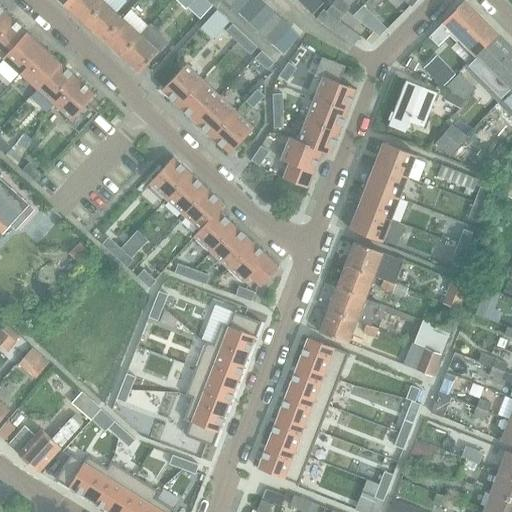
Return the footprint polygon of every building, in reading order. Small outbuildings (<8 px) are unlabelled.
[(83,24),(103,3),(100,0),(72,0),(66,8),(83,24)] [(238,13),(250,0),(234,0),(229,5),(238,13)] [(247,22),(263,3),(260,0),(250,0),(238,13),(247,22)] [(334,0),(327,11),(340,21),(349,8),(338,0),(334,0)] [(474,55),(496,34),(464,2),(429,37),(438,46),(449,35),(457,43),(459,40),(474,55)] [(101,40),(121,19),(103,3),(83,24),(101,40)] [(256,30),(272,11),(263,3),(247,22),(256,30)] [(340,21),(327,11),(323,8),(315,18),(352,45),(359,36),(340,21)] [(3,10),(0,13),(0,53),(23,28),(3,10)] [(212,39),(228,21),(216,10),(200,28),(212,39)] [(264,38),(281,19),(272,11),(256,30),(264,38)] [(119,57),(139,36),(121,19),(101,40),(119,57)] [(273,46),(290,27),(281,19),(264,38),(273,46)] [(231,24),(225,32),(237,43),(244,36),(231,24)] [(290,27),(273,46),(282,53),(299,36),(290,27)] [(23,28),(0,53),(0,57),(19,74),(44,47),(23,28)] [(497,103),(511,87),(511,49),(496,34),(474,55),(463,67),(497,103)] [(139,36),(119,57),(137,74),(157,52),(139,36)] [(244,36),(237,43),(250,54),(256,47),(244,36)] [(44,47),(19,74),(39,93),(64,66),(44,47)] [(261,51),(254,58),(267,70),(273,62),(261,51)] [(320,78),(313,97),(347,110),(355,90),(338,83),(345,66),(321,57),(314,76),(320,78)] [(287,62),(278,76),(286,82),(296,68),(287,62)] [(185,64),(160,90),(177,107),(203,80),(185,64)] [(64,66),(39,93),(59,111),(84,84),(64,66)] [(444,100),(462,110),(479,94),(460,74),(445,89),(449,91),(444,100)] [(203,80),(177,107),(194,122),(219,95),(203,80)] [(407,121),(421,127),(435,91),(405,80),(389,124),(404,130),(407,121)] [(84,84),(59,111),(68,119),(66,122),(78,133),(97,112),(87,103),(95,94),(84,84)] [(511,87),(497,103),(511,117),(511,87)] [(257,89),(245,101),(252,108),(264,96),(257,89)] [(272,94),(272,111),(282,111),(282,94),(272,94)] [(219,95),(194,122),(211,138),(236,111),(219,95)] [(313,97),(305,118),(339,131),(347,110),(313,97)] [(236,111),(211,138),(228,154),(233,148),(253,127),(236,111)] [(282,111),(272,111),(273,128),(283,128),(282,111)] [(305,118),(296,139),(331,153),(339,131),(305,118)] [(434,144),(449,157),(466,137),(452,124),(434,144)] [(0,136),(0,150),(3,154),(10,146),(0,136)] [(288,136),(279,159),(287,162),(281,178),(307,188),(322,151),(330,155),(331,153),(296,139),(288,136)] [(407,177),(416,155),(381,141),(373,164),(407,177)] [(486,158),(497,169),(509,155),(502,148),(503,147),(501,144),(486,158)] [(260,146),(251,160),(259,165),(268,151),(260,146)] [(172,157),(148,184),(165,200),(190,173),(172,157)] [(399,199),(407,177),(373,164),(364,185),(399,199)] [(23,172),(36,184),(43,176),(30,165),(23,172)] [(190,173),(165,200),(182,215),(207,188),(190,173)] [(111,192),(94,176),(88,183),(105,199),(111,192)] [(499,194),(511,199),(511,195),(511,178),(506,176),(499,194)] [(364,185),(356,206),(390,219),(399,199),(364,185)] [(473,200),(483,204),(489,188),(479,185),(473,200)] [(207,188),(182,215),(198,230),(192,237),(193,237),(223,204),(207,188)] [(477,220),(483,204),(473,200),(467,216),(477,220)] [(223,204),(193,237),(209,253),(234,226),(218,211),(224,204),(223,204)] [(390,219),(356,206),(347,228),(382,242),(390,219)] [(0,217),(0,232),(2,234),(14,243),(20,236),(0,217)] [(234,226),(209,253),(226,268),(251,241),(234,226)] [(456,244),(466,247),(472,232),(462,228),(456,244)] [(101,244),(113,255),(120,248),(108,236),(101,244)] [(251,241),(226,268),(242,283),(248,277),(259,287),(278,266),(251,241)] [(383,280),(394,284),(402,261),(380,253),(353,241),(344,264),(372,275),(383,280)] [(460,263),(466,247),(456,244),(450,260),(460,263)] [(132,259),(120,248),(113,255),(113,256),(125,267),(132,259)] [(363,297),(372,275),(344,264),(336,287),(363,297)] [(201,272),(193,269),(185,266),(182,276),(197,281),(201,272)] [(136,276),(149,288),(156,280),(143,269),(136,276)] [(201,271),(201,272),(198,281),(213,287),(217,277),(201,271)] [(183,285),(168,279),(164,288),(179,294),(183,285)] [(394,284),(383,280),(380,288),(404,297),(407,289),(394,284)] [(442,304),(458,310),(467,288),(450,281),(442,304)] [(235,295),(251,301),(254,292),(238,286),(235,295)] [(354,320),(363,297),(336,287),(327,309),(354,320)] [(252,353),(257,340),(266,317),(248,310),(240,307),(235,320),(226,317),(218,340),(252,353)] [(416,329),(444,340),(453,319),(425,307),(416,329)] [(346,342),(354,320),(327,309),(318,332),(346,342)] [(366,324),(378,329),(381,320),(369,316),(366,324)] [(147,318),(141,334),(151,337),(157,322),(147,318)] [(0,343),(12,330),(6,324),(1,330),(0,329),(0,343)] [(374,337),(378,329),(366,324),(363,333),(374,337)] [(511,338),(511,329),(506,328),(503,336),(511,338)] [(12,330),(0,343),(0,345),(7,353),(16,343),(14,342),(19,336),(12,330)] [(151,337),(141,334),(135,349),(145,353),(151,337)] [(341,348),(307,335),(299,356),(333,370),(341,348)] [(244,374),(249,363),(252,353),(218,340),(210,361),(244,374)] [(366,342),(361,354),(394,366),(400,349),(380,341),(378,347),(366,342)] [(18,364),(35,379),(48,363),(32,348),(18,364)] [(416,370),(433,376),(441,355),(424,349),(416,370)] [(143,358),(133,354),(126,370),(136,374),(143,358)] [(478,362),(503,372),(507,364),(481,354),(478,362)] [(325,391),(333,370),(299,356),(298,358),(290,378),(325,391)] [(236,395),(244,374),(210,361),(202,382),(236,395)] [(500,381),(503,372),(478,362),(478,363),(491,368),(488,376),(500,381)] [(325,391),(290,378),(282,399),(316,413),(325,391)] [(236,395),(202,382),(193,403),(228,417),(236,395)] [(404,399),(414,402),(420,387),(410,383),(404,399)] [(72,403),(91,420),(100,409),(82,392),(72,403)] [(308,434),(316,413),(282,399),(273,420),(308,434)] [(476,407),(488,412),(491,404),(479,399),(476,407)] [(0,420),(9,410),(0,402),(0,420)] [(118,402),(111,410),(124,421),(130,413),(118,402)] [(488,412),(476,407),(476,408),(462,402),(459,411),(485,421),(488,412)] [(188,442),(214,452),(228,417),(193,403),(185,425),(193,428),(188,442)] [(402,422),(412,425),(418,410),(408,406),(402,422)] [(113,434),(120,427),(120,426),(108,415),(101,423),(113,434)] [(17,454),(37,472),(79,425),(70,418),(52,440),(39,429),(17,454)] [(273,420),(265,441),(300,455),(308,434),(273,420)] [(511,445),(511,421),(510,420),(506,429),(495,425),(490,437),(502,441),(511,445)] [(160,426),(156,438),(171,444),(176,432),(160,426)] [(126,445),(133,438),(120,427),(113,434),(126,445)] [(394,443),(404,447),(410,431),(400,427),(394,443)] [(300,455),(265,441),(263,447),(257,463),(291,477),(300,455)] [(398,462),(404,447),(394,443),(388,459),(398,462)] [(156,460),(160,450),(145,445),(144,445),(141,454),(156,460)] [(176,456),(160,450),(157,460),(172,466),(176,456)] [(465,459),(477,464),(480,455),(468,451),(465,459)] [(499,472),(511,477),(511,453),(507,451),(499,472)] [(64,456),(49,480),(82,500),(101,469),(81,456),(76,464),(64,456)] [(474,472),(477,464),(465,459),(462,468),(474,472)] [(192,480),(198,464),(188,461),(182,476),(192,480)] [(101,469),(82,501),(100,511),(101,511),(121,481),(101,469)] [(378,485),(387,489),(393,473),(384,469),(378,485)] [(511,500),(511,477),(499,472),(491,492),(511,500)] [(121,481),(101,511),(128,511),(140,493),(121,481)] [(387,489),(378,485),(377,485),(372,501),(381,504),(387,489)] [(262,499),(280,506),(284,496),(267,489),(262,499)] [(435,494),(462,504),(465,495),(453,491),(450,499),(435,493),(435,494)] [(511,511),(511,500),(491,492),(483,511),(511,511)] [(140,493),(128,511),(155,511),(159,505),(140,493)] [(457,511),(458,511),(462,504),(435,494),(432,502),(457,511)] [(301,511),(305,500),(293,496),(289,507),(301,511)] [(255,511),(268,511),(272,505),(261,500),(255,511)] [(305,500),(301,511),(302,511),(315,511),(318,505),(305,500)]
